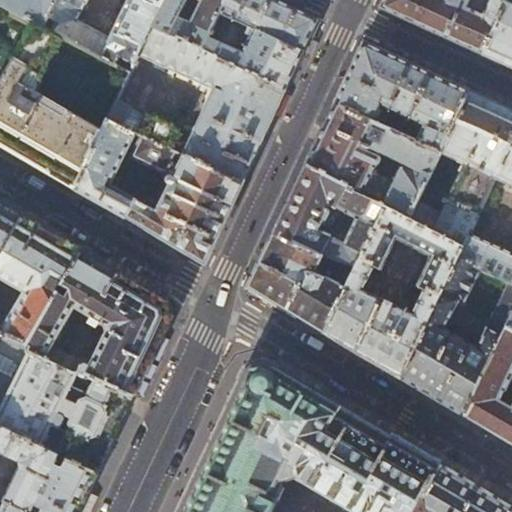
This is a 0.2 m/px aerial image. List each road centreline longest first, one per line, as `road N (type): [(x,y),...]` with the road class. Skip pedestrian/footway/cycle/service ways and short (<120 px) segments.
road 1 (residential): [(511,476),(214,300)]
road 2 (secondary): [(214,300),(349,17)]
road 3 (residential): [(214,300),(0,177)]
road 4 (secondary): [(123,511),(214,300)]
road 5 (residential): [(511,89),(349,17)]
